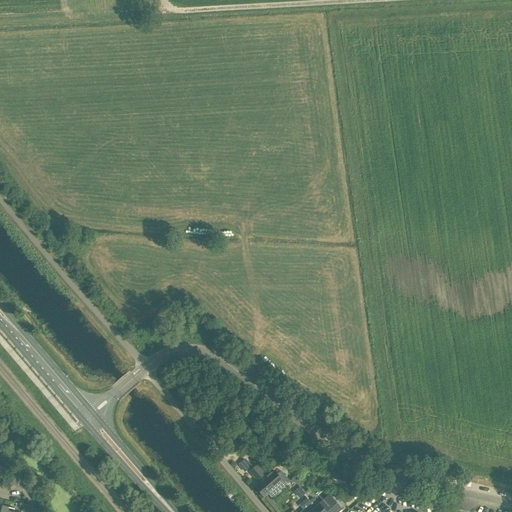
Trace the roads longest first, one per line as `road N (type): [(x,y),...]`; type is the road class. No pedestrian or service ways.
road 1 (unclassified): [(145,367),(176,350),(209,353),(372,467),(511,503)]
road 2 (unclassified): [(0,197),(145,367)]
road 3 (unclassified): [(265,511),(145,367)]
road 4 (track): [(164,0),(165,9),(336,0)]
road 5 (primary): [(89,415),(0,312)]
road 6 (primary): [(173,511),(89,415)]
